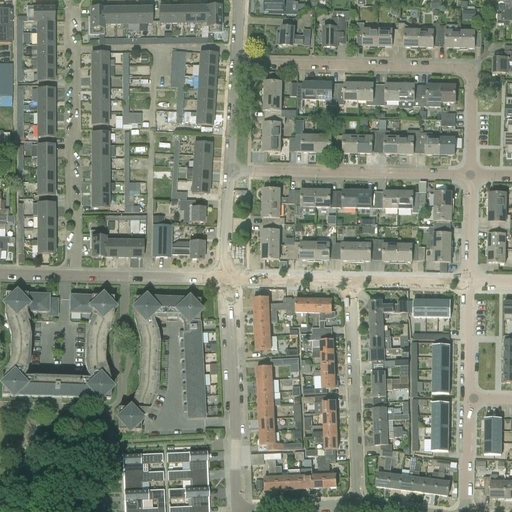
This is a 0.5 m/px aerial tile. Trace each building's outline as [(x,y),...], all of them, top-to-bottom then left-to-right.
[(264,0),(265,12),(284,13),(284,3),(294,3),(293,0),(264,0)] [(474,0),(475,4),(473,4),(473,10),(481,10),(481,0),(474,0)] [(499,0),(500,2),(504,3),(504,4),(505,4),(505,6),(499,6),(498,10),(501,10),(509,11),(509,0),(499,0)] [(26,7),(26,17),(26,22),(37,22),(53,22),(53,13),(54,13),(53,13),(53,9),(41,9),(41,7),(26,7)] [(207,34),(212,34),(222,34),(222,19),(220,19),(220,8),(216,8),(216,7),(215,7),(215,8),(207,8),(207,24),(207,34)] [(159,25),(171,25),(171,8),(159,8),(159,25)] [(171,25),(183,24),(183,8),(171,8),(171,25)] [(194,8),(183,8),(183,24),(195,24),(194,8)] [(194,8),(195,24),(207,24),(207,8),(194,8)] [(104,36),(104,26),(103,9),(95,9),(94,9),(90,9),(90,21),(89,21),(89,36),(98,36),(104,36)] [(115,9),(103,9),(104,26),(116,25),(115,9)] [(122,25),(123,30),(127,30),(127,25),(127,9),(115,9),(116,25),(122,25)] [(139,25),(139,9),(127,9),(127,25),(139,25)] [(139,9),(139,25),(151,25),(151,9),(139,9)] [(0,45),(12,45),(12,10),(0,10),(0,45)] [(465,10),(464,20),(475,20),(475,10),(465,10)] [(511,21),(511,19),(511,10),(509,11),(501,10),(501,21),(511,21)] [(331,25),(324,29),(323,29),(323,49),(337,49),(337,36),(345,37),(345,20),(332,20),(331,25)] [(37,22),(37,34),(53,34),(53,22),(37,22)] [(378,30),(364,30),(364,24),(357,24),(357,47),(363,47),(363,48),(377,48),(378,30)] [(419,31),(411,31),(411,29),(405,26),(405,25),(398,24),(398,30),(398,47),(404,47),(404,48),(418,49),(419,31)] [(439,48),(440,27),(440,25),(433,25),(433,31),(419,31),(418,49),(433,49),(433,48),(439,48)] [(460,49),(460,32),(460,26),(446,26),(446,27),(440,27),(439,48),(445,48),(445,49),(460,49)] [(293,47),(293,46),(309,47),(310,31),(303,30),(303,37),(293,36),(294,28),(281,27),(280,46),(293,47)] [(392,47),(398,47),(398,30),(378,30),(377,48),(391,48),(392,47)] [(481,32),(460,32),(460,49),(474,50),(474,49),(480,49),(481,32)] [(37,34),(37,46),(53,46),(53,34),(37,34)] [(37,46),(37,58),(53,58),(53,46),(37,46)] [(171,52),(170,64),(184,65),(185,53),(171,52)] [(493,74),(508,74),(510,74),(511,73),(511,68),(511,67),(508,67),(508,63),(511,63),(511,53),(504,53),(503,59),(493,58),(493,74)] [(91,54),(91,67),(107,67),(113,67),(113,61),(107,62),(107,54),(91,54)] [(200,54),(199,66),(215,67),(216,55),(200,54)] [(32,63),(32,70),(37,70),(53,70),(53,58),(37,58),(37,63),(32,63)] [(0,64),(0,95),(12,96),(12,65),(0,64)] [(170,64),(170,76),(184,77),(184,65),(170,64)] [(215,79),(215,67),(199,66),(198,78),(215,79)] [(107,78),(107,67),(91,67),(91,78),(107,78)] [(37,70),(37,82),(53,82),(53,70),(37,70)] [(169,88),(177,89),(183,89),(184,77),(170,76),(169,88)] [(91,78),(91,90),(107,90),(107,78),(91,78)] [(198,78),(198,90),(214,91),(215,79),(198,78)] [(264,83),(264,97),(281,97),(282,83),(264,83)] [(296,101),(317,101),(317,84),(303,83),(303,85),(296,84),(296,98),(296,101)] [(317,101),(325,101),(325,107),(337,107),(337,106),(338,85),(332,85),(332,84),(317,84),(317,101)] [(344,85),(338,85),(337,106),(344,106),(344,102),(358,102),(359,84),(344,84),(344,85)] [(358,102),(366,102),(366,107),(379,107),(379,86),(373,86),(373,85),(359,84),(358,102)] [(385,102),(399,103),(400,85),(385,85),(385,86),(379,86),(379,107),(385,107),(385,102)] [(414,85),(400,85),(399,103),(399,110),(412,110),(412,108),(420,108),(420,87),(414,86),(414,85)] [(427,87),(420,87),(420,108),(441,108),(441,103),(441,86),(427,85),(427,87)] [(456,86),(441,86),(441,103),(455,104),(456,86)] [(37,90),(37,102),(53,102),(53,90),(37,90)] [(107,101),(107,92),(112,92),(112,90),(107,90),(91,90),(91,102),(107,101)] [(198,90),(193,90),(192,101),(193,101),(197,102),(213,103),(214,91),(198,90)] [(0,106),(12,106),(12,96),(0,96),(0,106)] [(281,118),(281,112),(281,97),(264,97),(263,111),(265,111),(265,118),(281,118)] [(91,102),(91,113),(107,113),(107,101),(91,102)] [(53,114),(53,102),(37,102),(37,114),(53,114)] [(197,102),(196,113),(213,114),(213,103),(197,102)] [(107,126),(107,113),(91,113),(91,126),(107,126)] [(212,127),(213,114),(196,113),(196,126),(212,127)] [(53,126),(53,114),(37,114),(37,126),(53,126)] [(140,115),(128,115),(128,124),(140,123),(140,115)] [(265,118),(264,124),(263,124),(263,139),(280,139),(281,124),(285,124),(285,118),(281,118),(265,118)] [(53,138),(53,126),(37,126),(37,138),(53,138)] [(503,133),(503,140),(511,140),(511,126),(507,126),(507,133),(503,133)] [(123,130),(123,147),(132,147),(132,130),(128,130),(129,130),(123,130)] [(336,153),(337,137),(337,132),(331,132),(330,137),(316,136),(316,154),(330,154),(330,153),(336,153)] [(372,154),(378,154),(378,132),(372,132),(372,137),(358,137),(357,155),(372,155),(372,154)] [(399,138),(390,138),(390,132),(378,132),(378,154),(384,154),(384,155),(399,155),(399,138)] [(413,155),(420,155),(420,152),(420,134),(420,132),(407,132),(407,138),(399,138),(399,155),(413,156),(413,155)] [(91,134),(92,147),(108,147),(108,134),(91,134)] [(420,152),(425,153),(425,156),(440,156),(440,138),(432,138),(432,134),(420,134),(420,152)] [(296,139),(295,139),(295,153),(301,153),(301,154),(316,154),(316,136),(296,136),(296,139)] [(336,153),(342,154),(357,155),(358,137),(337,137),(336,153)] [(455,139),(440,138),(440,156),(454,156),(455,139)] [(280,153),(280,139),(263,139),(263,153),(280,153)] [(511,140),(503,140),(503,148),(507,148),(507,155),(511,155),(511,154),(511,140)] [(211,143),(194,142),(188,142),(188,155),(210,157),(211,143)] [(37,146),(37,159),(54,159),(54,146),(37,146)] [(114,154),(108,154),(108,147),(92,147),(92,159),(108,159),(114,159),(114,154)] [(139,147),(129,147),(124,147),(124,159),(129,159),(139,159),(139,147)] [(193,162),(193,169),(209,169),(210,157),(188,155),(188,156),(191,156),(190,162),(193,162)] [(54,171),(54,159),(37,159),(37,171),(54,171)] [(92,159),(92,172),(108,172),(108,159),(92,159)] [(193,169),(192,181),(209,182),(209,169),(193,169)] [(23,184),(28,184),(28,171),(23,171),(17,171),(17,184),(23,184)] [(54,184),(54,171),(37,171),(37,184),(54,184)] [(133,171),(129,171),(124,171),(124,184),(129,184),(129,175),(133,175),(133,171)] [(92,172),(92,184),(108,184),(108,172),(92,172)] [(208,196),(209,182),(192,181),(191,195),(208,196)] [(17,184),(17,196),(22,196),(22,199),(32,199),(32,195),(27,195),(27,189),(23,189),(23,184),(17,184)] [(54,196),(54,184),(37,184),(37,196),(54,196)] [(92,184),(92,196),(108,196),(108,184),(92,184)] [(124,184),(124,196),(133,196),(139,196),(139,184),(129,184),(124,184)] [(288,199),(280,199),(280,190),(263,190),(262,205),(280,205),(295,205),(295,194),(295,192),(289,191),(288,199)] [(315,209),(316,191),(301,191),(301,194),(295,194),(295,205),(294,216),(295,216),(295,218),(301,219),(301,215),(315,215),(315,209)] [(315,209),(330,209),(336,209),(336,192),(330,192),(330,191),(316,191),(315,209)] [(342,192),(336,192),(336,209),(357,209),(357,192),(342,191),(342,192)] [(378,193),(371,193),(371,192),(357,192),(357,209),(377,210),(378,193)] [(384,193),(378,193),(377,210),(398,210),(398,192),(384,192),(384,193)] [(413,193),(398,192),(398,210),(419,210),(419,208),(419,194),(413,194),(413,193)] [(434,193),(434,208),(451,208),(452,193),(434,193)] [(489,194),(488,208),(506,209),(506,194),(489,194)] [(108,209),(108,196),(92,196),(92,209),(108,209)] [(133,207),(133,196),(124,196),(124,214),(139,214),(139,207),(133,207)] [(5,201),(0,201),(0,215),(8,216),(8,210),(4,210),(5,201)] [(180,202),(180,212),(184,212),(186,212),(186,216),(190,216),(190,224),(204,224),(204,210),(195,210),(195,202),(180,202)] [(37,204),(37,217),(54,217),(54,204),(37,204)] [(263,225),(279,226),(284,226),(284,219),(280,219),(280,205),(262,205),(262,219),(263,219),(263,225)] [(450,229),(450,222),(451,222),(451,208),(434,208),(433,228),(450,229)] [(489,223),(489,229),(510,229),(511,216),(506,216),(506,209),(488,208),(488,223),(489,223)] [(54,230),(54,217),(37,217),(37,230),(54,230)] [(152,217),(152,226),(168,226),(168,223),(164,223),(164,217),(152,217)] [(263,225),(263,231),(262,231),(262,246),(279,246),(279,226),(263,225)] [(190,243),(189,249),(171,249),(172,227),(165,226),(152,226),(151,259),(171,259),(171,256),(189,257),(189,262),(203,262),(203,243),(190,243)] [(193,236),(202,239),(205,231),(196,227),(193,236)] [(451,234),(450,234),(450,229),(433,228),(429,228),(428,236),(433,236),(433,249),(451,249),(451,234)] [(505,250),(505,241),(510,242),(510,229),(489,229),(489,235),(487,235),(487,250),(505,250)] [(37,230),(38,242),(54,241),(54,230),(37,230)] [(105,242),(105,232),(100,232),(90,232),(90,246),(92,246),(92,258),(105,258),(105,242)] [(9,238),(0,237),(0,251),(6,252),(6,244),(9,244),(9,238)] [(370,262),(370,261),(376,261),(377,240),(365,240),(365,245),(356,245),(356,262),(370,262)] [(398,245),(384,245),(384,241),(377,241),(377,240),(376,261),(382,262),(397,263),(398,245)] [(32,247),(38,247),(38,255),(54,255),(54,241),(38,242),(32,242),(32,247)] [(105,242),(105,258),(117,259),(118,242),(105,242)] [(117,259),(130,259),(130,242),(118,242),(117,259)] [(143,242),(130,242),(130,259),(143,259),(143,242)] [(315,244),(300,244),(294,243),(294,246),(294,260),(300,260),(300,261),(315,261),(315,244)] [(329,261),(335,261),(336,244),(315,244),(315,261),(329,261)] [(356,245),(341,244),(336,244),(335,261),(341,261),(341,262),(356,262),(356,245)] [(418,246),(398,245),(397,263),(412,263),(412,262),(418,262),(418,249),(418,246)] [(279,260),(279,246),(262,246),(261,260),(279,260)] [(450,264),(451,249),(433,249),(433,263),(450,264)] [(504,265),(505,250),(487,250),(487,264),(504,265)] [(26,312),(27,312),(27,296),(28,294),(5,294),(4,315),(4,316),(10,337),(10,338),(11,338),(10,358),(9,359),(10,359),(2,380),(2,381),(2,397),(51,398),(56,399),(61,399),(110,400),(111,385),(111,383),(111,384),(105,363),(105,362),(105,341),(106,341),(106,340),(113,320),(113,319),(114,297),(91,296),(91,298),(91,315),(91,316),(88,324),(90,325),(88,328),(85,339),(84,362),(87,373),(89,380),(57,378),(24,377),(27,371),(30,360),(31,337),(29,326),(27,323),(30,322),(26,314),(26,312)] [(27,312),(38,313),(39,296),(27,296),(27,312)] [(49,296),(39,296),(38,313),(48,313),(48,317),(57,317),(57,301),(49,300),(49,296)] [(70,314),(80,314),(81,297),(70,297),(70,314)] [(80,314),(91,315),(91,298),(81,297),(80,314)] [(183,324),(183,332),(183,334),(200,333),(199,323),(200,323),(200,322),(199,322),(200,300),(134,298),(134,319),(133,319),(134,320),(140,341),(140,342),(139,363),(139,364),(139,384),(138,384),(138,385),(131,406),(130,407),(135,407),(135,410),(125,409),(119,409),(118,432),(140,432),(140,430),(140,428),(141,416),(146,416),(146,417),(147,417),(156,397),(159,386),(160,342),(158,331),(154,321),(154,320),(155,319),(178,320),(183,324)] [(293,317),(293,314),(292,300),(292,299),(283,300),(283,305),(268,306),(268,298),(253,299),(253,313),(269,312),(287,311),(287,317),(293,317)] [(382,306),(382,302),(382,299),(372,299),(372,302),(369,302),(369,315),(388,315),(402,314),(408,314),(408,302),(398,302),(398,305),(382,306)] [(308,300),(296,300),(292,300),(293,314),(295,314),(295,313),(308,314),(308,300)] [(308,314),(319,314),(320,300),(308,300),(308,314)] [(335,313),(332,313),(332,301),(320,300),(319,314),(319,322),(326,322),(326,320),(332,320),(335,319),(335,313)] [(413,301),(413,318),(425,318),(426,302),(426,301),(413,301)] [(425,318),(437,319),(437,318),(437,302),(438,301),(426,301),(426,302),(425,318)] [(437,318),(437,319),(450,319),(450,301),(438,301),(437,302),(437,318)] [(511,303),(503,303),(503,322),(511,322),(511,326),(511,325),(511,303)] [(269,324),(269,312),(253,313),(254,325),(269,324)] [(383,326),(383,320),(388,320),(388,315),(369,315),(369,326),(383,326)] [(270,337),(269,324),(254,325),(255,338),(270,337)] [(390,332),(383,332),(383,326),(369,326),(370,339),(383,338),(390,338),(390,332)] [(201,344),(200,333),(183,334),(183,332),(179,332),(180,339),(183,338),(184,343),(184,345),(201,344)] [(333,341),(324,341),(324,335),(320,335),(312,335),(300,336),(300,342),(312,341),(312,354),(334,353),(333,341)] [(271,350),(270,337),(255,338),(255,351),(271,350)] [(383,338),(370,339),(370,351),(391,350),(391,338),(390,338),(383,338)] [(511,341),(502,341),(502,355),(511,355),(511,341)] [(184,349),(184,353),(184,356),(201,355),(201,344),(184,345),(184,343),(180,343),(180,349),(184,349)] [(432,346),(432,359),(433,359),(449,359),(449,346),(432,346)] [(384,362),(384,356),(391,356),(391,357),(402,357),(402,360),(395,360),(395,368),(408,367),(408,350),(404,350),(391,350),(370,351),(368,351),(369,363),(384,362)] [(184,360),(185,364),(185,366),(202,366),(201,355),(184,356),(184,353),(180,353),(181,360),(184,360)] [(313,359),(320,359),(321,365),(334,365),(334,353),(312,354),(313,359)] [(511,355),(502,355),(502,369),(511,369),(511,355)] [(432,359),(432,370),(448,371),(449,371),(449,359),(433,359),(432,359)] [(185,370),(185,374),(185,377),(202,376),(202,366),(185,366),(185,364),(181,364),(181,370),(185,370)] [(314,378),(321,377),(335,377),(334,365),(321,365),(321,372),(314,372),(314,378)] [(311,374),(310,366),(302,366),(302,374),(311,374)] [(256,368),(257,381),(272,381),(272,367),(256,368)] [(511,369),(502,369),(502,383),(511,383),(511,369)] [(432,370),(432,382),(448,382),(449,382),(449,371),(448,371),(432,370)] [(400,380),(385,380),(385,373),(371,374),(372,386),(408,385),(408,377),(400,377),(400,380)] [(186,381),(186,385),(186,388),(203,387),(202,376),(185,377),(185,374),(181,375),(182,381),(186,381)] [(338,383),(335,383),(335,377),(321,377),(322,390),(315,390),(315,389),(303,389),(303,395),(327,395),(327,389),(335,389),(338,389),(338,383)] [(257,381),(257,394),(273,393),(272,381),(257,381)] [(432,382),(432,395),(449,395),(449,382),(448,382),(432,382)] [(186,391),(186,396),(187,398),(203,397),(203,387),(186,388),(186,385),(182,385),(182,392),(186,391)] [(408,385),(372,386),(372,398),(373,398),(386,398),(385,392),(392,391),(392,390),(409,390),(408,385)] [(257,394),(258,407),(273,406),(273,393),(257,394)] [(187,402),(187,406),(187,409),(204,408),(203,397),(187,398),(186,396),(183,396),(183,402),(187,402)] [(322,402),(323,415),(336,414),(335,402),(322,402)] [(431,403),(431,416),(432,416),(448,417),(448,404),(431,403)] [(204,419),(204,408),(187,409),(187,406),(183,406),(184,413),(187,413),(188,420),(204,419)] [(258,407),(258,420),(274,419),(273,406),(258,407)] [(374,409),(373,410),(373,422),(393,421),(409,421),(409,415),(393,416),(386,416),(386,409),(374,409)] [(323,415),(323,426),(336,426),(336,414),(323,415)] [(431,416),(431,428),(432,428),(448,428),(448,417),(432,416),(431,416)] [(258,420),(259,433),(274,432),(274,419),(258,420)] [(485,419),(484,432),(485,432),(501,432),(501,419),(485,419)] [(373,422),(374,434),(402,433),(402,428),(393,428),(393,421),(373,422)] [(315,439),(337,438),(336,426),(323,426),(323,433),(312,433),(312,439),(315,439)] [(431,428),(431,440),(447,440),(448,440),(448,428),(432,428),(431,428)] [(283,445),(275,445),(274,432),(259,433),(260,446),(267,446),(267,452),(283,452),(283,445)] [(484,432),(484,444),(485,444),(501,444),(501,432),(485,432),(484,432)] [(387,446),(387,440),(394,440),(394,439),(402,438),(406,438),(406,433),(402,434),(402,433),(374,434),(374,446),(380,446),(380,450),(380,451),(392,452),(392,446),(387,446)] [(315,445),(324,444),(324,451),(337,450),(337,438),(315,439),(315,445)] [(431,440),(431,453),(448,453),(448,440),(447,440),(431,440)] [(484,444),(484,457),(501,457),(501,444),(485,444),(484,444)] [(386,458),(383,474),(377,474),(375,488),(388,490),(390,475),(391,466),(393,452),(392,452),(380,451),(379,457),(386,458)] [(204,453),(166,455),(167,464),(189,463),(189,472),(205,471),(205,472),(207,471),(206,462),(204,462),(204,453)] [(264,492),(277,491),(276,468),(275,461),(275,454),(250,456),(250,466),(264,465),(264,461),(269,461),(269,478),(264,478),(264,492)] [(162,455),(124,456),(125,465),(122,465),(123,475),(125,475),(140,474),(140,465),(163,464),(162,455)] [(336,456),(323,457),(324,489),(336,489),(336,475),(330,475),(329,463),(336,462),(336,456)] [(318,476),(312,476),(313,490),(324,489),(323,457),(318,457),(318,462),(317,462),(318,476)] [(449,483),(444,482),(445,469),(450,470),(450,463),(438,461),(437,468),(439,468),(438,474),(435,496),(447,497),(449,483)] [(409,478),(401,477),(399,491),(411,493),(415,464),(410,463),(409,478)] [(425,480),(419,479),(421,465),(415,464),(411,493),(423,494),(425,480)] [(281,467),(276,468),(277,491),(288,491),(288,478),(282,479),(281,467)] [(287,471),(288,473),(288,491),(300,490),(299,470),(287,471)] [(312,470),(299,470),(300,490),(313,490),(312,476),(312,470)] [(190,481),(190,490),(206,489),(206,490),(208,489),(207,480),(205,480),(205,472),(205,471),(189,472),(167,473),(167,482),(190,481)] [(141,492),(141,483),(163,482),(163,473),(140,474),(125,475),(125,483),(123,483),(124,493),(126,493),(141,492)] [(423,494),(435,496),(438,474),(432,473),(432,481),(425,480),(423,494)] [(401,477),(390,475),(388,490),(399,491),(401,477)] [(484,478),(484,493),(490,493),(490,496),(490,500),(505,500),(505,483),(498,482),(498,476),(490,476),(490,478),(484,478)] [(206,498),(206,490),(206,489),(190,490),(168,491),(168,500),(191,499),(191,508),(206,507),(206,508),(208,507),(208,498),(206,498)] [(126,493),(126,501),(124,501),(124,511),(127,511),(142,510),(142,501),(156,501),(156,507),(164,506),(164,491),(141,492),(126,493)]
